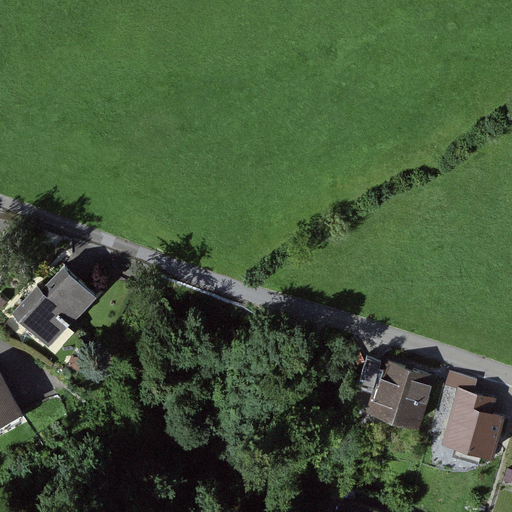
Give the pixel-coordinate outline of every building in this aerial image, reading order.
[(97,288),(70,264),(48,288),(44,284),(18,312),(49,340),(97,288)] [(358,376),(373,381),(381,356),(367,351),(358,376)] [(436,371),(383,353),(367,403),(419,420),(436,371)] [(0,418),(26,404),(0,357),(0,418)] [(445,381),(458,384),(474,389),(478,376),(449,368),(445,381)] [(474,389),(458,384),(443,437),(494,452),(506,410),(493,406),(497,395),(474,389)] [(400,511),(401,510),(337,494),(332,511),(400,511)]
